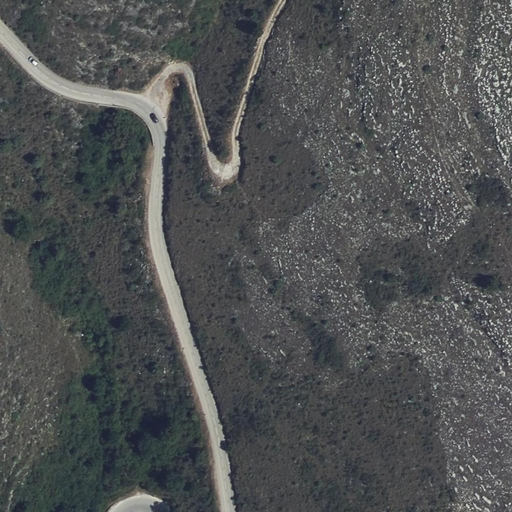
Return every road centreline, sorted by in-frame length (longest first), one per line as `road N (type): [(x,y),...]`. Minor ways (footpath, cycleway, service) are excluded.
road 1 (secondary): [(229,511),(215,425),(156,238),(156,121),(133,101),(56,89),(0,32)]
road 2 (track): [(147,111),(167,74),(180,69),(218,171),(233,169),(263,39),(283,0)]
